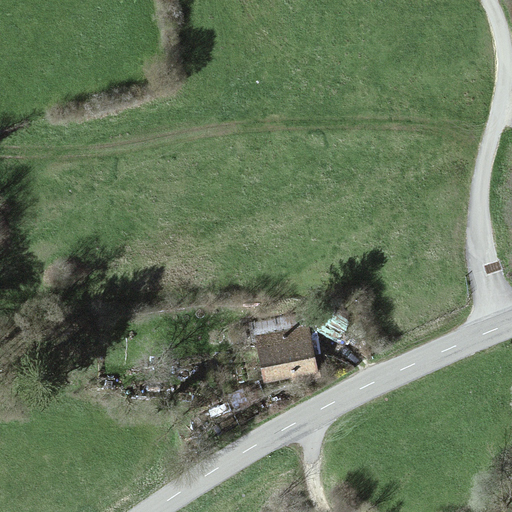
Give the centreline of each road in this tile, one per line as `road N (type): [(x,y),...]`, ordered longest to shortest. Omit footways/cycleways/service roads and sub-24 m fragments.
road 1 (tertiary): [(156,511),(319,409),(511,324)]
road 2 (track): [(490,0),(507,68),(480,183),(483,243),(510,324)]
